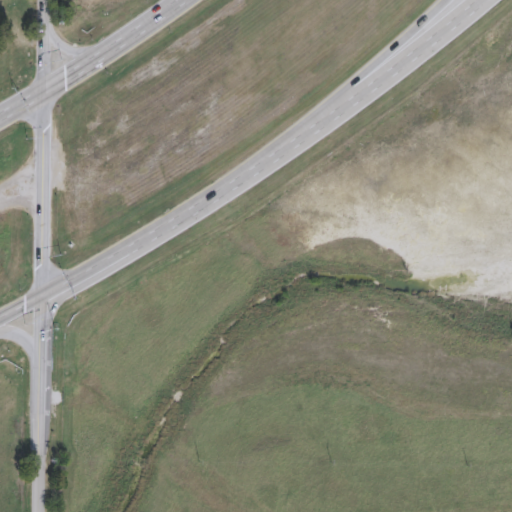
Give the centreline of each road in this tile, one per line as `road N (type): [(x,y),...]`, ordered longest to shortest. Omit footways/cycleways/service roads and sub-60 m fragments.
road 1 (tertiary): [(42,0),(45,300)]
road 2 (trunk): [(122,263),(368,99)]
road 3 (trunk): [(188,0),(0,114)]
road 4 (tertiary): [(40,511),(45,300)]
road 5 (secondary): [(368,99),(491,0)]
road 6 (motorway): [(368,99),(465,0)]
road 7 (trunk): [(0,324),(122,263)]
